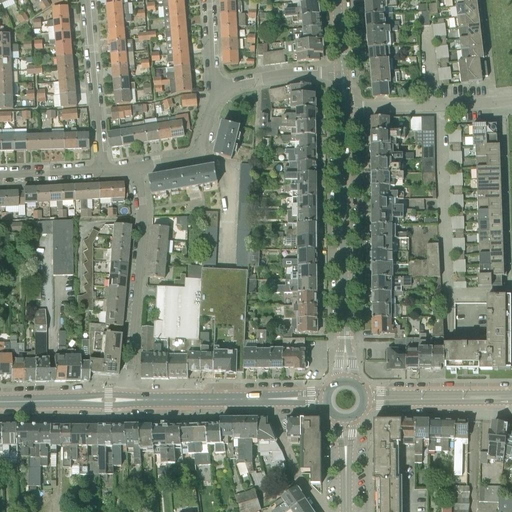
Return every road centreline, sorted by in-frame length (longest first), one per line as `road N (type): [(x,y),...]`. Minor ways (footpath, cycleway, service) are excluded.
road 1 (residential): [(127,400),(142,217),(135,166)]
road 2 (residential): [(345,340),(344,107)]
road 3 (residential): [(478,294),(447,294),(442,105)]
road 4 (residential): [(104,170),(88,0)]
road 5 (tertiary): [(127,400),(280,399)]
road 6 (tertiary): [(511,391),(363,392)]
road 7 (tertiary): [(364,404),(511,402)]
road 8 (residential): [(215,95),(268,78),(343,73)]
road 9 (tertiary): [(0,402),(127,400)]
road 10 (residential): [(135,166),(195,152),(215,95)]
